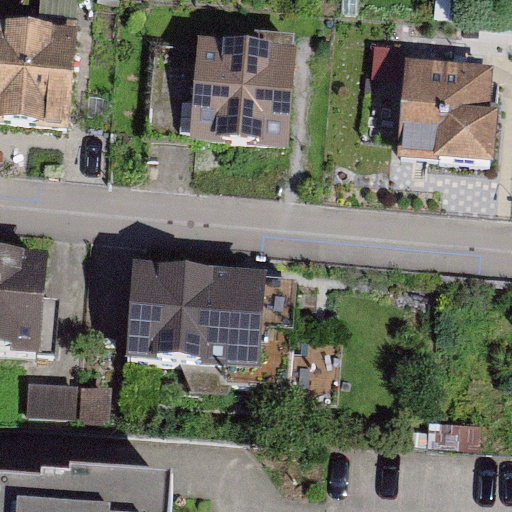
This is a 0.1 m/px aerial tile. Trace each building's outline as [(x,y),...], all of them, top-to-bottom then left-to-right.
[(0,139),(67,144),(74,52),(0,45),(0,139)] [(285,166),(293,73),(197,65),(189,157),(285,166)] [(501,86),(398,80),(393,178),(496,184),(501,86)] [(38,277),(0,274),(0,372),(32,375),(38,277)] [(257,295),(125,286),(118,380),(250,389),(257,295)]
